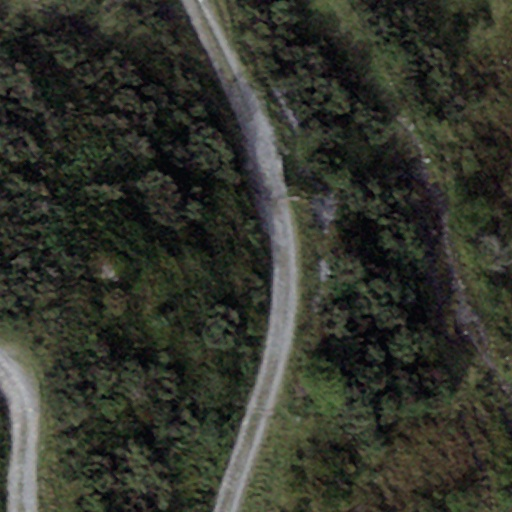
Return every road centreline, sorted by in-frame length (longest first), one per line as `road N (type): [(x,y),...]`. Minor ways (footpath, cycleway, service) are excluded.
road 1 (track): [(234,511),(283,316),(288,265),(282,214),(191,0)]
road 2 (track): [(0,372),(27,415),(22,511)]
